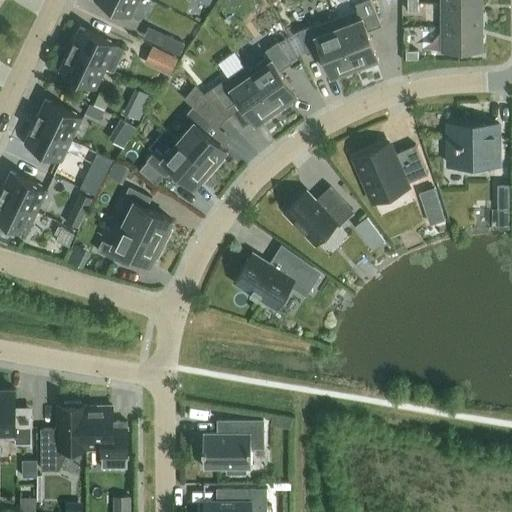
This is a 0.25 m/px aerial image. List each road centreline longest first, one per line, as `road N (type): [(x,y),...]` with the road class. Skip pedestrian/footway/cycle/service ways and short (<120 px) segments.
road 1 (residential): [(511,79),(399,95),(324,122),(242,191),(173,312)]
road 2 (residential): [(0,259),(173,312)]
road 3 (residential): [(165,380),(0,350)]
road 4 (residential): [(165,380),(164,511)]
road 5 (residential): [(0,112),(54,0)]
